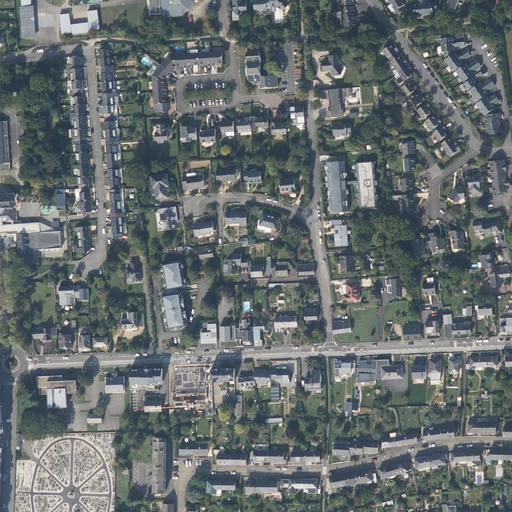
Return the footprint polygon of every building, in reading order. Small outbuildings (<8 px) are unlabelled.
[(23,11),(34,10),(34,5),(33,5),(32,2),(32,0),(22,0),(23,6),(22,6),(23,11)] [(206,0),(205,0),(149,0),(150,15),(161,14),(161,19),(185,16),(185,15),(184,10),(190,10),(196,4),(197,2),(197,1),(206,0)] [(248,11),(247,3),(243,3),(242,1),(240,1),(239,0),(235,0),(234,0),(235,15),(239,15),(239,16),(241,15),(244,11),(248,11)] [(259,8),(259,10),(264,9),(264,12),(266,14),(272,13),(271,11),(272,10),(271,5),(270,0),(254,0),(255,9),(259,8)] [(270,0),(271,5),(278,5),(283,9),(286,9),(289,5),(289,0),(288,0),(270,0)] [(402,0),(395,0),(391,4),(398,15),(404,11),(401,7),(405,5),(403,2),(402,1),(402,0)] [(411,17),(425,15),(422,0),(418,0),(419,5),(416,5),(414,5),(414,10),(410,10),(411,17)] [(427,0),(422,0),(425,15),(434,14),(433,10),(437,9),(437,3),(430,4),(427,4),(427,0)] [(448,0),(448,2),(446,7),(448,8),(447,13),(454,15),(455,10),(460,12),(461,9),(462,6),(464,3),(465,0),(448,0)] [(336,14),(336,19),(342,18),(353,17),(353,14),(353,12),(354,11),(354,7),(340,8),(340,14),(337,14),(337,13),(336,14)] [(34,13),(34,10),(23,11),(24,37),(36,36),(35,29),(34,13)] [(90,31),(101,30),(97,10),(90,11),(87,11),(88,21),(88,22),(80,23),(70,24),(70,23),(69,14),(68,14),(59,15),(61,34),(72,32),(72,34),(72,35),(90,33),(90,31)] [(344,23),(344,28),(355,27),(354,24),(354,22),(356,22),(356,17),(353,17),(342,18),(342,23),(344,23)] [(440,37),(441,45),(457,43),(457,42),(465,41),(464,37),(457,38),(457,40),(455,40),(453,39),(453,37),(452,36),(440,37)] [(444,51),(444,55),(450,54),(453,53),(452,50),(455,50),(455,48),(455,46),(465,45),(465,41),(457,42),(457,43),(441,45),(442,51),(444,51)] [(100,52),(100,58),(110,57),(110,48),(113,48),(113,43),(113,42),(109,42),(109,45),(100,46),(100,49),(99,49),(100,52)] [(398,52),(399,51),(397,47),(395,49),(394,48),(394,47),(392,44),(383,50),(391,61),(400,55),(398,52)] [(445,59),(449,65),(462,55),(463,56),(468,52),(466,49),(459,55),(457,54),(456,53),(455,52),(453,53),(446,58),(445,59)] [(195,65),(199,64),(198,53),(198,50),(191,51),(191,54),(187,54),(188,67),(192,66),(192,65),(195,65)] [(222,51),(210,52),(211,65),(215,65),(215,63),(219,63),(223,63),(222,51)] [(259,51),(247,52),(246,57),(247,57),(248,64),(248,69),(246,69),(247,75),(248,75),(249,79),(252,82),(255,82),(255,84),(257,84),(262,84),(262,89),(275,88),(278,86),(277,75),(272,75),(262,75),(261,62),(262,62),(259,51)] [(208,65),(211,65),(210,52),(198,53),(199,64),(204,64),(207,64),(208,65)] [(449,65),(453,71),(463,63),(462,62),(462,60),(464,58),(465,59),(471,55),(468,52),(463,56),(462,55),(449,65)] [(331,69),(334,74),(341,74),(340,72),(341,69),(343,68),(344,68),(340,63),(339,62),(341,57),(338,56),(338,53),(330,54),(331,60),(323,61),(323,65),(324,70),(331,69)] [(184,67),(188,67),(187,54),(175,55),(176,66),(181,66),(184,66),(184,67)] [(173,69),(176,66),(175,55),(170,55),(161,66),(171,74),(173,71),(173,70),(173,69)] [(402,58),(400,55),(391,61),(397,69),(394,71),(396,75),(399,72),(408,66),(405,63),(407,62),(405,59),(403,61),(402,60),(402,58)] [(67,64),(68,69),(72,68),(81,68),(81,64),(81,59),(81,56),(71,56),(71,64),(67,64)] [(102,65),(102,69),(115,69),(115,64),(111,65),(110,57),(100,58),(101,63),(101,65),(102,65)] [(456,70),(460,76),(479,62),(477,59),(471,63),(471,64),(469,66),(468,65),(467,64),(466,63),(456,70)] [(169,77),(171,74),(161,66),(155,61),(152,64),(158,69),(153,75),(154,80),(164,79),(167,76),(169,77)] [(460,76),(464,82),(474,74),(474,73),(473,73),(473,71),(475,69),(475,70),(481,65),(479,62),(460,76)] [(409,70),(412,68),(410,65),(408,66),(399,72),(402,75),(396,79),(399,83),(401,83),(413,74),(412,72),(411,72),(410,71),(409,70)] [(70,81),(73,81),(83,80),(82,74),(82,71),(81,71),(81,68),(72,68),(68,69),(69,81),(70,81)] [(101,76),(102,82),(115,81),(116,81),(115,69),(102,69),(102,73),(101,73),(101,76)] [(484,69),(463,84),(467,90),(480,81),(479,79),(479,77),(480,76),(481,77),(486,73),(484,69)] [(470,90),(474,95),(493,82),(491,78),(485,83),(483,85),(482,84),(481,83),(480,82),(470,90)] [(165,84),(164,79),(154,80),(154,92),(167,91),(166,87),(165,87),(165,84)] [(70,81),(71,93),(84,92),(83,85),(83,80),(73,81),(70,81)] [(103,94),(112,93),(112,89),(116,89),(115,81),(102,82),(102,88),(103,94)] [(411,83),(410,82),(402,88),(407,96),(418,88),(415,85),(413,87),(412,86),(412,85),(411,83)] [(475,103),(488,93),(487,92),(487,91),(487,90),(489,89),(495,85),(493,82),(474,95),(469,98),(473,103),(474,102),(475,102),(475,103)] [(331,108),(342,106),(341,90),(330,91),(331,99),(331,108)] [(167,95),(167,91),(154,92),(156,113),(169,112),(169,103),(166,103),(166,98),(166,95),(167,95)] [(71,93),(72,105),(75,104),(84,104),(84,97),(84,92),(71,93)] [(103,100),(104,106),(114,105),(118,105),(119,105),(118,93),(116,93),(112,93),(103,94),(103,100)] [(415,107),(426,99),(423,96),(420,98),(420,97),(420,96),(419,94),(418,93),(410,99),(415,107)] [(477,103),(481,109),(498,97),(496,94),(491,97),(490,99),(489,98),(488,97),(487,96),(477,103)] [(496,105),(500,101),(498,97),(481,109),(485,115),(495,107),(494,106),(494,104),(496,105)] [(427,108),(430,106),(428,102),(418,110),(424,118),(432,112),(430,110),(429,109),(428,109),(427,108)] [(72,112),(73,117),(85,116),(85,108),(84,104),(75,104),(75,112),(72,112)] [(119,117),(118,105),(114,105),(104,106),(104,111),(105,118),(119,117)] [(292,119),(305,118),(304,105),(298,106),(298,108),(297,108),(296,107),(291,108),(291,111),(292,119)] [(500,113),(491,114),(489,114),(486,116),(487,124),(500,123),(500,120),(500,118),(501,118),(500,113)] [(435,117),(434,115),(426,121),(432,129),(442,122),(439,119),(437,121),(436,120),(436,118),(435,117)] [(76,120),(76,128),(86,128),(86,121),(85,116),(73,117),(73,120),(76,120)] [(265,128),(269,127),(268,116),(264,116),(264,117),(261,117),(256,118),(257,127),(265,127),(265,128)] [(105,124),(106,130),(120,129),(119,117),(105,118),(105,124)] [(239,131),(252,130),(251,120),(247,120),(243,120),(238,120),(239,131)] [(8,121),(0,121),(0,169),(11,169),(11,163),(10,163),(8,121)] [(235,136),(234,121),(228,122),(221,122),(222,132),(227,132),(227,135),(229,136),(235,136)] [(348,133),(347,130),(352,130),(351,121),(339,122),(339,121),(333,121),(333,126),(334,133),(343,133),(343,134),(348,133)] [(274,135),(287,134),(286,124),(281,124),(279,125),(278,123),(273,124),(274,135)] [(501,126),(500,123),(487,124),(488,134),(503,133),(502,128),(501,128),(501,126)] [(169,134),(168,132),(165,132),(165,130),(166,130),(166,128),(166,124),(158,125),(159,133),(156,133),(157,141),(158,141),(159,143),(164,142),(164,140),(169,140),(169,134)] [(443,130),(446,128),(445,127),(444,125),(433,132),(439,141),(447,135),(445,132),(444,132),(443,130)] [(193,140),(197,140),(197,128),(192,128),(192,129),(188,129),(188,126),(186,126),(182,127),(183,138),(192,137),(193,140)] [(75,136),(75,140),(86,140),(86,136),(87,136),(87,132),(86,128),(76,128),(72,129),(73,137),(75,136)] [(201,142),(216,141),(215,128),(210,129),(210,132),(207,132),(201,132),(201,142)] [(107,142),(108,142),(121,141),(120,129),(106,130),(106,136),(107,142)] [(461,149),(458,144),(455,141),(453,143),(452,142),(452,141),(451,139),(450,138),(441,143),(447,152),(451,156),(461,149)] [(78,144),(78,152),(88,151),(88,146),(88,143),(87,143),(86,140),(75,140),(75,144),(78,144)] [(107,147),(108,154),(122,153),(121,141),(108,142),(107,142),(107,147)] [(404,150),(405,154),(414,153),(413,150),(414,149),(414,148),(414,146),(414,141),(407,142),(408,143),(402,143),(402,150),(404,150)] [(78,152),(79,164),(88,163),(89,163),(89,157),(88,151),(78,152)] [(109,162),(109,166),(123,165),(122,153),(108,154),(108,159),(108,162),(109,162)] [(415,157),(404,159),(406,171),(415,169),(415,166),(415,163),(415,157)] [(504,162),(504,160),(491,161),(492,169),(507,167),(506,163),(504,163),(504,162)] [(378,208),(374,161),(355,163),(357,181),(346,182),(344,161),(326,162),(330,214),(349,213),(346,185),(357,184),(359,210),(378,208)] [(80,168),(80,176),(90,175),(90,171),(89,167),(88,167),(88,163),(79,164),(75,164),(76,168),(80,168)] [(109,172),(110,178),(120,177),(123,177),(123,165),(109,166),(109,172)] [(505,171),(507,171),(507,167),(492,169),(493,177),(505,175),(505,173),(505,171)] [(222,170),(217,171),(218,184),(225,183),(225,180),(228,180),(232,180),(231,169),(222,170)] [(263,182),(262,171),(249,172),(249,170),(245,171),(245,182),(250,182),(250,183),(255,182),(263,182)] [(188,175),(183,176),(185,190),(195,189),(195,188),(197,187),(200,187),(200,188),(206,187),(204,176),(197,176),(197,174),(196,173),(188,174),(188,175)] [(480,183),(484,182),(483,178),(483,173),(475,174),(475,176),(472,176),(468,177),(469,189),(471,191),(473,194),(481,193),(480,183)] [(82,184),(82,188),(91,187),(90,181),(90,175),(80,176),(81,184),(82,184)] [(167,184),(169,184),(168,175),(153,177),(154,188),(157,188),(158,199),(168,198),(168,192),(167,186),(167,184)] [(493,177),(494,185),(506,184),(506,181),(505,181),(505,180),(504,179),(505,179),(505,175),(493,177)] [(111,186),(111,190),(125,189),(126,189),(126,187),(120,187),(120,177),(110,178),(110,182),(110,186),(111,186)] [(401,190),(403,190),(403,191),(413,190),(412,186),(412,182),(413,182),(412,178),(402,179),(403,184),(401,184),(400,186),(400,189),(401,190)] [(295,179),(280,180),(282,192),(288,191),(291,191),(291,194),(297,193),(295,179)] [(57,185),(58,209),(59,210),(67,210),(65,184),(57,185)] [(494,185),(495,194),(507,192),(506,188),(505,188),(505,187),(505,186),(506,186),(506,184),(494,185)] [(76,188),(77,200),(78,200),(92,199),(91,193),(91,187),(82,188),(76,188)] [(461,198),(465,198),(464,187),(458,188),(456,190),(455,191),(454,191),(449,197),(455,202),(458,202),(461,198)] [(111,197),(112,202),(125,201),(125,189),(111,190),(112,194),(111,194),(111,197)] [(0,231),(18,231),(18,234),(17,234),(17,250),(17,252),(17,254),(18,255),(20,256),(22,256),(23,256),(24,255),(25,254),(25,253),(25,251),(24,250),(41,249),(61,248),(60,231),(59,231),(39,222),(13,222),(14,222),(14,221),(17,221),(16,208),(14,208),(14,206),(14,193),(8,193),(7,193),(5,191),(1,190),(0,190),(0,231)] [(412,198),(412,194),(392,196),(393,200),(402,199),(403,213),(417,212),(416,207),(414,207),(414,202),(413,197),(412,198)] [(92,204),(92,199),(78,200),(79,208),(84,208),(84,212),(92,211),(92,204)] [(125,205),(125,201),(112,202),(112,207),(112,213),(113,213),(123,213),(122,205),(125,205)] [(241,225),(248,224),(247,212),(240,212),(240,211),(235,211),(227,212),(227,223),(241,222),(241,225)] [(165,221),(166,230),(180,228),(180,223),(177,223),(177,219),(177,216),(175,216),(175,212),(161,214),(162,221),(165,221)] [(113,220),(113,226),(123,225),(127,225),(128,225),(128,222),(126,221),(123,222),(123,217),(127,216),(126,213),(123,213),(113,213),(113,217),(113,220)] [(277,230),(279,218),(271,216),(269,216),(269,214),(263,213),(260,225),(277,230)] [(496,233),(501,232),(499,220),(493,221),(494,222),(482,225),(481,221),(472,222),(474,230),(478,230),(479,234),(483,233),(485,234),(490,234),(491,232),(495,231),(496,233)] [(205,222),(194,224),(195,234),(201,233),(201,235),(211,234),(211,232),(215,231),(213,221),(205,222)] [(349,245),(348,224),(343,225),(336,225),(336,229),(341,229),(341,233),(336,233),(337,239),(337,246),(349,245)] [(115,235),(115,239),(124,238),(124,234),(128,234),(127,225),(123,225),(113,226),(114,230),(114,235),(115,235)] [(81,231),(82,239),(91,238),(91,234),(91,230),(90,230),(90,226),(77,227),(77,231),(81,231)] [(455,230),(451,230),(451,236),(452,236),(453,249),(454,250),(455,251),(457,251),(458,249),(464,248),(462,231),(460,231),(458,231),(457,230),(455,230)] [(431,233),(431,237),(432,247),(436,246),(437,250),(445,249),(444,238),(441,238),(438,238),(438,236),(438,232),(431,233)] [(92,243),(91,238),(82,239),(82,247),(78,247),(78,251),(91,250),(91,247),(92,247),(92,243)] [(419,239),(412,240),(413,245),(413,244),(414,254),(425,253),(425,246),(424,246),(423,239),(419,239)] [(203,249),(203,252),(201,252),(201,258),(204,258),(213,257),(213,252),(213,248),(203,249)] [(244,267),(249,267),(249,258),(242,258),(242,253),(233,253),(234,259),(229,259),(229,264),(229,269),(230,274),(236,273),(236,269),(237,269),(236,265),(238,265),(242,265),(242,267),(244,267)] [(493,253),(482,254),(483,267),(494,266),(493,253)] [(342,263),(342,272),(355,271),(353,255),(341,256),(342,263)] [(126,261),(127,284),(141,283),(139,259),(126,261)] [(181,261),(163,264),(165,274),(169,274),(169,277),(165,278),(167,289),(165,289),(166,295),(163,295),(165,310),(170,310),(171,313),(166,314),(169,329),(187,326),(182,293),(179,293),(178,287),(186,286),(181,261)] [(277,275),(288,275),(288,268),(291,268),(291,264),(290,262),(289,262),(288,261),(278,261),(278,265),(277,265),(277,270),(277,275)] [(315,274),(314,264),(300,264),(300,274),(315,274)] [(263,266),(252,266),(253,276),(258,276),(264,276),(263,266)] [(501,278),(511,277),(509,266),(499,267),(500,271),(490,273),(492,287),(502,286),(501,278)] [(400,279),(388,280),(389,284),(390,284),(390,285),(386,285),(387,292),(391,293),(391,297),(395,297),(401,296),(400,279)] [(360,300),(359,282),(347,283),(348,289),(348,294),(344,294),(344,301),(360,300)] [(423,285),(425,296),(432,295),(432,296),(437,295),(435,283),(423,285)] [(79,301),(89,300),(88,288),(80,288),(80,285),(58,286),(59,305),(75,304),(74,298),(79,298),(79,301)] [(492,302),(478,303),(479,314),(484,313),(488,313),(488,314),(493,314),(492,302)] [(317,308),(305,308),(305,319),(312,319),(317,319),(317,308)] [(137,326),(136,312),(129,312),(129,318),(124,318),(123,320),(123,327),(131,327),(137,326)] [(298,316),(287,317),(287,327),(293,326),(298,326),(298,316)] [(283,327),(287,327),(287,317),(276,317),(276,327),(277,327),(277,332),(282,331),(282,327),(283,327)] [(265,331),(270,330),(270,325),(270,321),(270,320),(265,320),(260,320),(260,318),(255,318),(255,323),(255,326),(255,331),(256,340),(256,346),(264,345),(263,339),(260,337),(260,331),(265,331)] [(333,334),(351,333),(350,320),(332,321),(333,334)] [(432,332),(440,332),(439,324),(439,321),(427,321),(427,332),(432,332)] [(471,333),(471,321),(465,321),(465,322),(459,322),(459,326),(453,327),(453,333),(462,333),(471,333)] [(511,330),(511,321),(499,322),(499,326),(501,326),(501,331),(508,331),(511,330)] [(210,342),(218,342),(217,328),(217,323),(208,324),(209,332),(202,333),(203,343),(210,342)] [(249,340),(256,340),(255,331),(255,326),(251,327),(251,323),(241,324),(241,327),(240,327),(240,339),(242,339),(242,335),(244,335),(244,340),(249,340)] [(420,324),(404,325),(404,338),(412,338),(421,337),(420,324)] [(236,327),(236,325),(221,326),(222,338),(222,341),(237,340),(237,339),(236,327)] [(52,337),(58,336),(58,328),(46,329),(36,329),(36,328),(33,328),(34,338),(45,337),(45,340),(48,340),(52,339),(52,337)] [(72,348),(71,335),(63,336),(63,333),(60,333),(60,348),(66,348),(72,348)] [(86,347),(92,347),(91,334),(89,334),(89,335),(88,335),(87,333),(83,333),(84,336),(81,336),(82,347),(86,347)] [(108,337),(95,338),(95,346),(102,346),(109,346),(108,337)] [(471,359),(468,359),(467,368),(472,368),(472,366),(485,366),(484,356),(477,357),(471,357),(471,359)] [(491,356),(484,356),(485,366),(498,365),(498,356),(491,356)] [(459,372),(458,359),(453,359),(450,359),(450,363),(448,364),(448,368),(450,368),(450,372),(459,372)] [(376,381),(377,360),(359,360),(359,372),(354,373),(354,382),(376,381)] [(376,378),(403,377),(403,367),(391,367),(391,365),(389,365),(389,360),(377,360),(376,378)] [(430,365),(428,366),(428,370),(431,370),(431,373),(433,373),(433,375),(439,375),(439,373),(441,373),(441,361),(437,361),(435,361),(435,360),(434,360),(434,361),(431,362),(431,360),(430,360),(430,365)] [(335,361),(335,368),(335,376),(340,376),(340,373),(345,373),(345,375),(351,374),(351,361),(345,361),(335,361)] [(424,374),(422,364),(410,364),(410,375),(424,374)] [(211,369),(211,366),(175,368),(176,396),(207,395),(206,383),(211,382),(211,369)] [(146,369),(136,369),(136,385),(137,384),(139,384),(143,384),(143,385),(155,385),(155,383),(155,378),(163,378),(163,369),(155,369),(146,369)] [(211,382),(235,382),(235,369),(223,369),(211,369),(211,382)] [(255,382),(256,382),(260,382),(260,384),(267,384),(267,382),(272,381),(272,379),(272,378),(272,370),(267,370),(266,369),(263,369),(259,369),(259,371),(254,371),(255,376),(255,382)] [(279,369),(272,370),(272,378),(279,378),(279,380),(282,382),(291,382),(291,371),(282,371),(279,371),(279,369)] [(306,389),(321,388),(320,370),(315,371),(311,371),(312,379),(306,379),(306,389)] [(107,392),(126,392),(126,386),(125,386),(125,382),(126,382),(126,377),(119,377),(119,375),(113,375),(113,377),(106,377),(106,383),(107,383),(108,387),(107,387),(107,392)] [(63,393),(77,392),(77,380),(63,381),(63,376),(57,376),(53,376),(53,378),(51,378),(51,394),(63,394),(63,393)] [(246,386),(256,385),(255,382),(255,376),(246,378),(239,379),(241,390),(246,389),(246,386)] [(40,394),(51,394),(51,378),(39,378),(40,394)] [(64,407),(63,394),(51,394),(52,407),(64,407)] [(163,411),(162,403),(162,400),(154,400),(150,400),(150,399),(146,399),(146,411),(160,411),(160,412),(163,411)] [(243,416),(243,404),(243,403),(235,403),(235,405),(235,414),(235,416),(243,416)] [(102,414),(89,414),(89,422),(102,422),(102,414)] [(474,432),(482,432),(482,418),(479,418),(479,422),(469,422),(469,432),(474,432)] [(486,418),(482,418),(482,432),(490,433),(497,433),(497,422),(486,422),(486,418)] [(454,427),(439,429),(440,438),(446,437),(455,437),(454,427)] [(432,439),(440,438),(439,429),(424,431),(425,440),(432,439)] [(387,435),(383,436),(382,447),(392,446),(402,445),(401,436),(396,437),(396,432),(390,433),(391,437),(387,438),(387,436),(387,435)] [(416,434),(401,436),(402,445),(409,444),(417,443),(416,434)] [(155,438),(155,492),(159,493),(166,493),(166,465),(167,458),(167,455),(167,438),(155,438)] [(181,453),(195,453),(195,442),(188,442),(181,442),(181,453)] [(208,443),(195,442),(195,453),(208,453),(208,443)] [(364,442),(350,442),(350,445),(350,453),(355,454),(358,454),(363,455),(363,453),(363,451),(364,442)] [(378,443),(364,442),(363,451),(370,452),(377,453),(378,443)] [(340,455),(349,456),(350,453),(350,445),(334,444),(333,455),(340,455)] [(236,449),(232,449),(232,453),(232,463),(239,464),(247,464),(247,453),(244,453),(236,453),(236,449)] [(503,460),(503,450),(490,450),(490,456),(486,456),(486,464),(490,464),(490,460),(503,460)] [(511,460),(511,450),(510,450),(503,450),(503,460),(511,460)] [(261,461),(270,461),(270,451),(255,451),(251,451),(251,458),(255,458),(255,461),(261,461)] [(284,451),(270,451),(270,461),(276,461),(284,461),(284,451)] [(473,452),(466,452),(467,462),(474,461),(474,465),(480,465),(479,451),(473,452)] [(218,452),(218,463),(224,463),(232,463),(232,453),(218,452)] [(300,461),(307,461),(307,452),(293,452),(293,461),(300,461)] [(321,452),(307,452),(307,461),(313,461),(321,461),(321,452)] [(453,463),(467,462),(466,452),(458,453),(452,453),(453,463)] [(436,455),(429,456),(431,466),(445,463),(444,453),(436,455)] [(417,469),(431,466),(429,456),(422,458),(414,459),(417,469)] [(400,463),(393,465),(396,475),(409,471),(406,461),(400,463)] [(385,478),(396,475),(393,465),(385,467),(379,469),(382,479),(385,478)] [(372,481),(371,470),(364,471),(356,472),(359,483),(372,481)] [(345,486),(359,483),(356,472),(349,474),(343,475),(345,486)] [(331,488),(345,486),(343,475),(335,476),(329,477),(331,488)] [(290,479),(282,479),(282,488),(290,488),(290,493),(297,493),(297,488),(304,488),(304,479),(296,479),(290,479)] [(311,479),(304,479),(304,488),(317,488),(317,479),(311,479)] [(217,489),(222,489),(222,480),(215,480),(208,480),(208,492),(217,492),(217,489)] [(229,480),(222,480),(222,489),(236,489),(236,480),(229,480)] [(246,491),(262,492),(262,481),(254,481),(247,481),(246,491)] [(270,481),(262,481),(262,492),(278,492),(278,481),(270,481)] [(164,503),(163,511),(174,511),(174,504),(164,503)]
